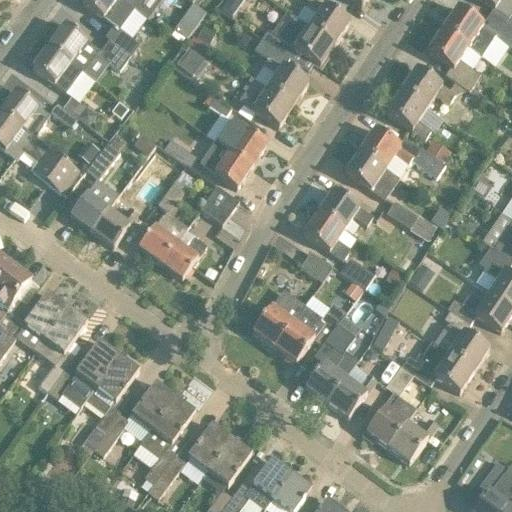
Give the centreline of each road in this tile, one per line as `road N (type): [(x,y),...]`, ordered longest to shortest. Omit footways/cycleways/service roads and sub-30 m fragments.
road 1 (residential): [(193,352),(418,0)]
road 2 (residential): [(401,511),(290,435),(193,352)]
road 3 (residential): [(193,352),(0,215)]
road 4 (residential): [(424,511),(511,386)]
